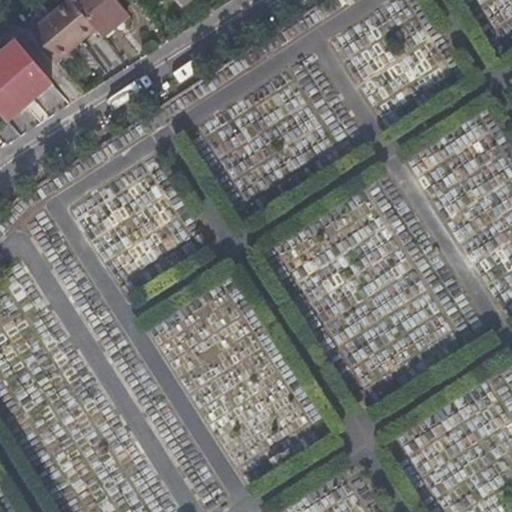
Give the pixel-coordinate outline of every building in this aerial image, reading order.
[(0,0),(0,20),(1,22),(12,12),(0,0)] [(68,0),(30,32),(57,62),(96,29),(71,0),(68,0)] [(71,0),(96,29),(102,37),(128,15),(116,0),(71,0)] [(0,57),(0,115),(6,123),(25,107),(32,101),(51,85),(15,44),(0,57)] [(32,101),(25,107),(28,110),(34,104),(32,101)] [(19,138),(6,123),(0,127),(0,140),(6,147),(19,138)]
